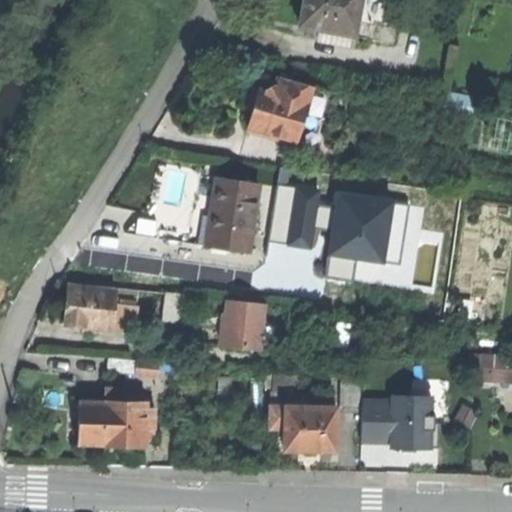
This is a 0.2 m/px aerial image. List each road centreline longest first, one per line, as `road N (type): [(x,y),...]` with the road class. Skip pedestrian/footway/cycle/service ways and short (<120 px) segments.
road 1 (secondary): [(0,490),(511,505)]
road 2 (residential): [(0,387),(35,282),(126,145),(203,0)]
